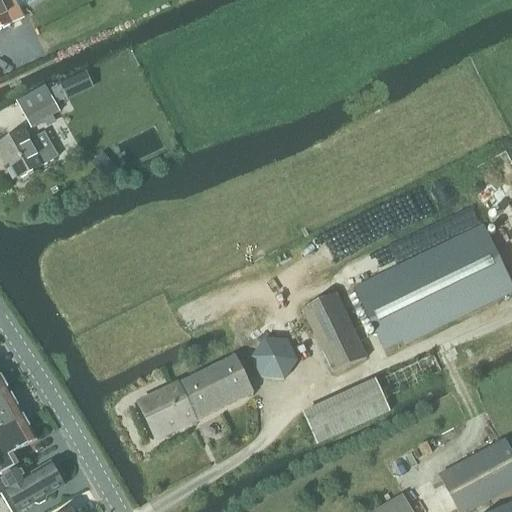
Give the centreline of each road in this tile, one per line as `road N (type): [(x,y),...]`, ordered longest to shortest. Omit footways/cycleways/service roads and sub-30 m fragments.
road 1 (track): [(511,318),(284,409),(264,441),(154,511)]
road 2 (residential): [(122,511),(0,316)]
